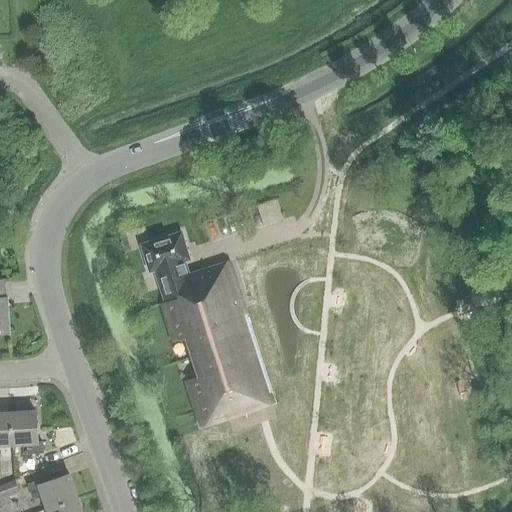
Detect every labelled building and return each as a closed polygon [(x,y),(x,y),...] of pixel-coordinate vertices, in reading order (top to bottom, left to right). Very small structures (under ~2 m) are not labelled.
[(244,312),(236,285),(228,261),(187,274),(183,260),(188,259),(180,233),(142,246),(150,271),(155,269),(165,303),(161,304),(173,344),(188,339),(199,376),(185,380),(200,426),(273,403),(244,312)] [(0,333),(9,333),(7,298),(5,298),(4,280),(0,280),(0,333)] [(10,413),(12,445),(26,444),(27,454),(42,453),(41,442),(37,442),(35,412),(10,413)] [(0,445),(12,445),(10,413),(0,413),(0,445)] [(41,496),(46,510),(76,499),(68,475),(39,485),(37,481),(27,484),(32,499),(41,496)] [(0,485),(0,500),(19,493),(14,480),(0,485)] [(80,511),(76,499),(46,510),(46,511),(80,511)]
